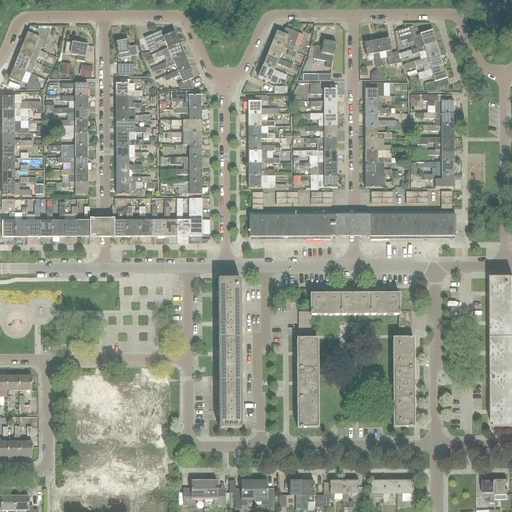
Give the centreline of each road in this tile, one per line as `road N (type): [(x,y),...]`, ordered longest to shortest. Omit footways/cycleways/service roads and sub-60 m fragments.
road 1 (residential): [(352,13),(354,265)]
road 2 (residential): [(103,15),(104,266)]
road 3 (residential): [(504,266),(503,77)]
road 4 (residential): [(227,266),(224,81)]
road 5 (residential): [(503,77),(484,68),(455,15),(352,13)]
road 6 (residential): [(266,266),(257,356),(261,446)]
road 7 (residential): [(437,446),(434,267)]
road 8 (residential): [(437,446),(261,446)]
road 9 (residential): [(352,13),(272,14),(241,71),(224,81)]
road 10 (residential): [(224,81),(208,73),(179,16),(103,15)]
road 11 (residential): [(261,446),(191,444),(188,359)]
road 12 (residential): [(0,472),(34,473),(46,464),(47,359)]
road 13 (residential): [(188,359),(47,359)]
road 14 (residential): [(103,15),(23,18),(0,61)]
